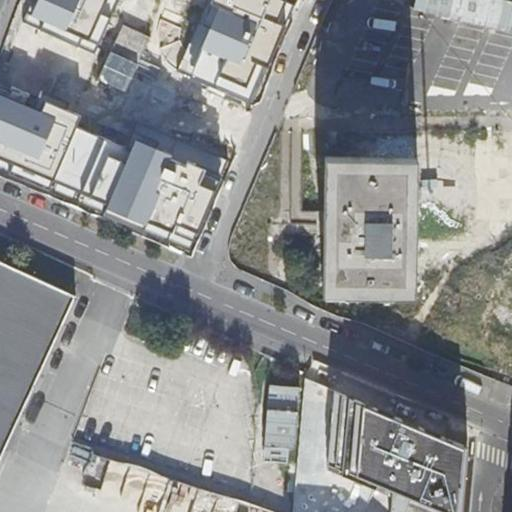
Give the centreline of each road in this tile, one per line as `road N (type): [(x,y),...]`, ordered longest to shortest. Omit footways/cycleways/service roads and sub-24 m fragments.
road 1 (residential): [(510,427),(0,210)]
road 2 (unknown): [(482,152),(484,216),(383,370)]
